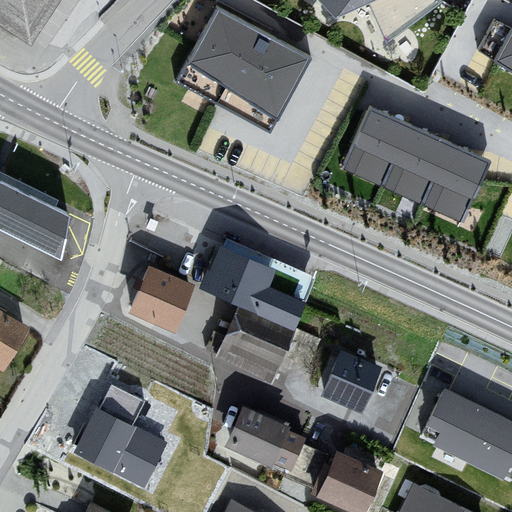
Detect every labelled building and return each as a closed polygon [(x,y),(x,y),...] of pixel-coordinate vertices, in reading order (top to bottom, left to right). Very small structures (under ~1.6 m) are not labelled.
[(0,0),(0,17),(37,42),(63,0),(0,0)] [(310,54),(214,0),(171,81),(270,129),(310,54)] [(320,0),(331,11),(356,0),(320,0)] [(511,25),(491,14),(474,45),(511,69),(511,25)] [(487,155),(367,99),(335,167),(459,220),(487,155)] [(0,182),(0,220),(18,194),(0,182)] [(269,262),(215,239),(199,278),(240,295),(222,338),(270,358),(296,295),(261,281),(269,262)] [(144,257),(123,301),(169,323),(190,278),(144,257)] [(0,359),(22,323),(0,310),(0,359)] [(336,344),(318,389),(360,405),(377,361),(336,344)] [(74,447),(141,482),(165,437),(131,419),(143,397),(109,380),(74,447)] [(419,431),(511,477),(511,474),(511,421),(442,386),(419,431)] [(240,400),(223,437),(285,464),(299,432),(282,424),(284,419),(240,400)] [(331,445),(313,489),(361,509),(379,465),(331,445)] [(474,511),(411,483),(404,499),(431,511),(430,511),(474,511)] [(256,511),(232,499),(226,511),(256,511)]
